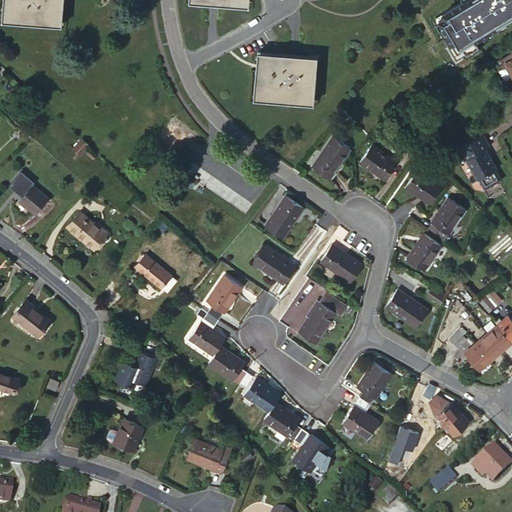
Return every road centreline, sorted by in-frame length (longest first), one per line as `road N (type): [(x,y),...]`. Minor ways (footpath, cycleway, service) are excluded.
road 1 (residential): [(359,332),(382,243),(210,112),(182,65)]
road 2 (residential): [(35,454),(91,332),(81,305),(0,238)]
road 3 (residential): [(35,454),(202,508)]
road 4 (residential): [(359,332),(313,392),(258,334)]
road 5 (residential): [(491,405),(359,332)]
